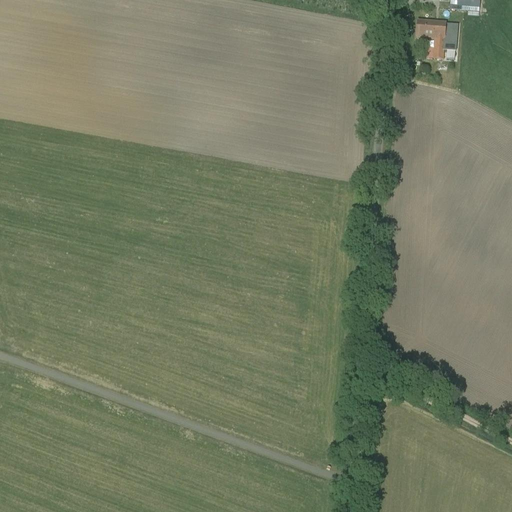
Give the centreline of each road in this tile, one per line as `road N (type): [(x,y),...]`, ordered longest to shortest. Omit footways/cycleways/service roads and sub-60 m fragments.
road 1 (unclassified): [(349,511),(384,0)]
road 2 (track): [(511,438),(359,359)]
